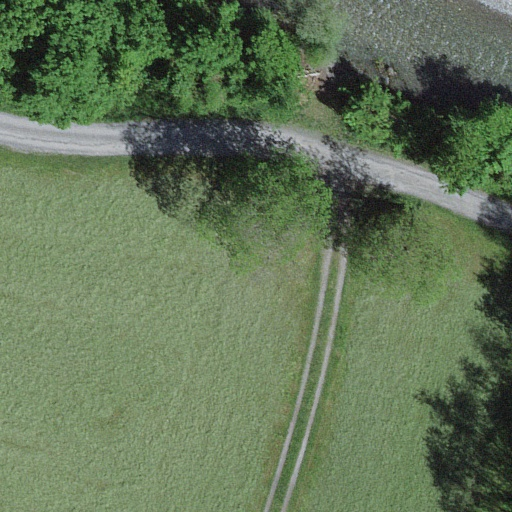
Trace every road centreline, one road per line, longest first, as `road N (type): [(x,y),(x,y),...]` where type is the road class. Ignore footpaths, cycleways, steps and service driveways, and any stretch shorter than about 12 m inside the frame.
road 1 (residential): [(0,124),(39,135),(202,139),(347,161),(511,220)]
road 2 (track): [(347,161),(326,328),(274,511)]
